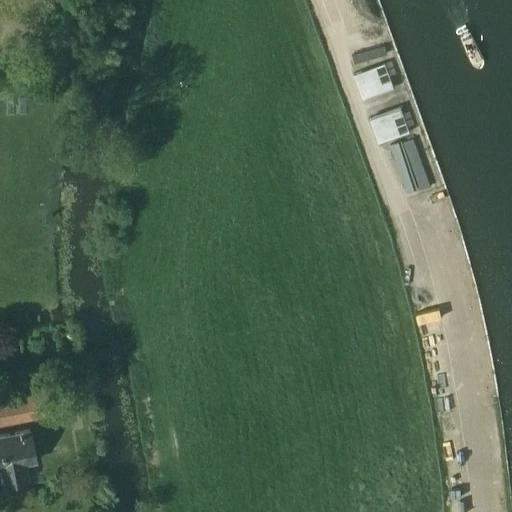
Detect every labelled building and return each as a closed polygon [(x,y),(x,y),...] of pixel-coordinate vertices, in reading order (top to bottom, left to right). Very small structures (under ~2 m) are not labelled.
[(357,73),(365,97),(397,87),(389,62),(357,73)] [(372,117),(381,142),(413,131),(404,106),(372,117)] [(0,423),(52,413),(52,412),(76,407),(72,381),(47,386),(47,385),(0,394),(0,423)] [(0,435),(0,469),(3,484),(29,479),(26,463),(36,461),(30,430),(0,435)] [(98,469),(80,472),(82,486),(100,484),(98,469)]
